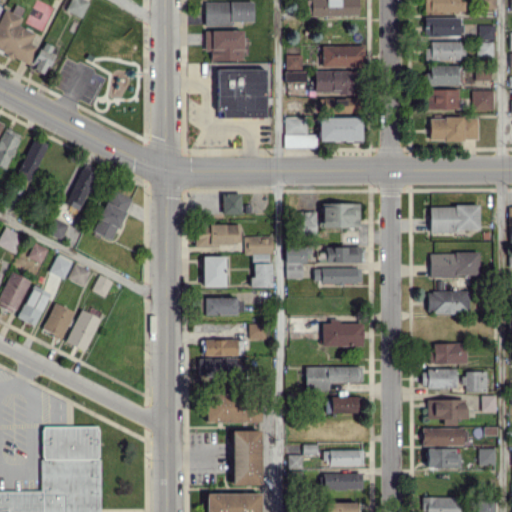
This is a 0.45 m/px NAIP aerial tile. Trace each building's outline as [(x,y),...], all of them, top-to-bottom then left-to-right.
[(67,0),(63,9),(80,17),(87,1),(84,0),(67,0)] [(251,0),(203,1),(203,23),(251,22),(251,0)] [(356,16),(356,0),(304,0),(304,15),(356,16)] [(422,0),(423,11),(463,11),(462,0),(422,0)] [(494,8),(494,0),(476,0),(477,8),(494,8)] [(0,13),(0,51),(28,63),(36,45),(29,43),(34,32),(16,24),(23,8),(14,4),(11,12),(2,8),(0,13)] [(457,36),(458,17),(423,16),(422,35),(457,36)] [(492,38),(493,24),(477,24),(476,38),(492,38)] [(208,59),(241,59),(240,29),(203,29),(203,50),(208,50),(208,59)] [(463,59),(463,41),(425,40),(424,59),(463,59)] [(43,74),(54,47),(39,41),(28,68),(43,74)] [(491,41),(477,41),(478,57),(492,57),(491,41)] [(361,45),(320,44),(319,65),(361,66),(361,45)] [(303,80),(304,69),(300,69),(300,54),(283,54),(283,80),(303,80)] [(458,64),(424,65),(424,84),(458,83),(458,64)] [(221,117),(264,117),(263,68),(215,69),(215,110),(221,110),(221,117)] [(313,69),(312,90),(353,91),(354,70),(313,69)] [(489,79),(488,70),(473,70),(473,79),(489,79)] [(456,108),(456,88),(420,89),(420,109),(456,108)] [(491,110),(491,89),(470,89),(470,110),(491,110)] [(318,97),(317,110),(356,111),(357,98),(318,97)] [(305,116),(282,116),(282,147),(315,146),(315,133),(305,134),(305,116)] [(475,117),(428,116),(427,139),(475,140),(475,117)] [(359,140),(359,117),(316,117),(316,140),(359,140)] [(17,138),(0,130),(0,166),(3,168),(17,138)] [(45,146),(31,139),(15,172),(28,179),(45,146)] [(80,210),(93,172),(78,167),(64,204),(80,210)] [(130,198),(111,188),(91,231),(110,240),(130,198)] [(220,213),(239,213),(238,193),(220,194),(220,213)] [(358,203),(320,202),(319,226),(357,227),(358,203)] [(477,231),(477,205),(428,205),(427,231),(477,231)] [(314,211),(297,210),(296,233),(314,233),(314,211)] [(58,239),(67,225),(54,218),(46,231),(58,239)] [(193,244),(238,245),(238,223),(193,223),(193,244)] [(22,236),(3,226),(0,231),(0,245),(13,253),(22,236)] [(270,252),(270,235),(242,235),(242,253),(270,252)] [(25,256),(39,263),(46,248),(32,241),(25,256)] [(301,277),(302,253),(308,253),(308,246),(284,246),(283,277),(301,277)] [(317,261),(359,262),(359,246),(324,246),(324,252),(317,252),(317,261)] [(476,252),(427,252),(428,276),(477,275),(476,252)] [(69,262),(54,254),(46,271),(61,278),(69,262)] [(201,286),(223,286),(222,255),(200,255),(201,286)] [(65,278),(81,285),(88,270),(72,262),(65,278)] [(270,286),(269,262),(251,262),(251,277),(248,277),(248,286),(270,286)] [(312,267),(311,282),(358,283),(359,268),(312,267)] [(0,289),(0,306),(12,313),(28,280),(9,271),(0,289)] [(110,279),(96,274),(90,291),(104,296),(110,279)] [(15,317),(33,324),(47,292),(29,284),(15,317)] [(467,312),(466,290),(425,291),(425,313),(467,312)] [(201,313),(240,314),(241,297),(202,297),(201,313)] [(72,311),(53,302),(40,328),(59,337),(72,311)] [(64,342),(83,350),(97,317),(78,309),(64,342)] [(319,320),(320,345),(361,344),(360,321),(337,322),(337,320),(319,320)] [(247,337),(263,338),(264,323),(247,322),(247,337)] [(235,354),(234,338),(201,339),(202,355),(235,354)] [(463,363),(464,342),(428,341),(427,362),(463,363)] [(240,377),(240,358),(198,356),(197,375),(240,377)] [(327,382),(360,381),(360,365),(303,366),(304,389),(327,389),(327,382)] [(453,386),(453,368),(419,369),(419,387),(453,386)] [(484,371),(463,370),(463,390),(484,390),(484,371)] [(493,394),(479,395),(479,411),(493,410),(493,394)] [(258,421),(258,395),(204,395),(204,421),(258,421)] [(355,396),(328,395),(328,412),(355,412),(355,396)] [(464,398),(424,399),(425,417),(441,417),(441,425),(454,425),(454,419),(465,418),(464,398)] [(41,429),(43,428),(42,426),(97,426),(96,428),(98,428),(99,511),(0,511),(0,488),(40,489),(41,429)] [(420,444),(465,444),(465,427),(420,427),(420,444)] [(258,429),(229,430),(230,484),(258,484),(258,429)] [(301,452),(314,453),(315,444),(301,443),(301,452)] [(457,447),(425,447),(425,466),(457,466),(457,447)] [(493,447),(476,447),(476,465),(493,465),(493,447)] [(360,465),(360,449),(321,448),(321,464),(360,465)] [(286,468),(300,467),(300,453),(285,454),(286,468)] [(360,488),(360,472),(321,473),(321,489),(360,488)] [(204,493),(204,511),(258,511),(258,492),(204,493)] [(456,511),(456,496),(423,497),(423,511),(456,511)] [(475,511),(492,511),(493,499),(475,499),(475,511)] [(325,501),(324,511),(356,511),(356,502),(325,501)]
